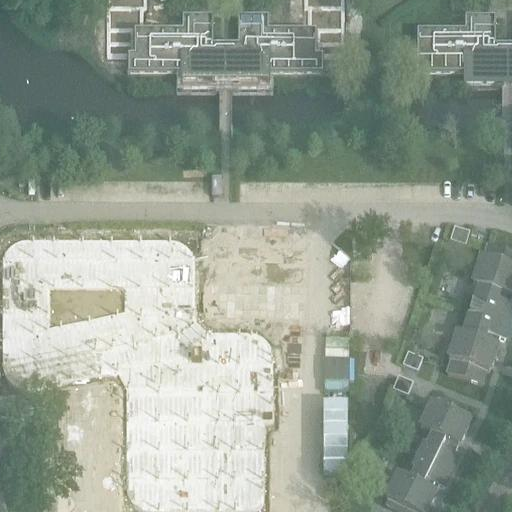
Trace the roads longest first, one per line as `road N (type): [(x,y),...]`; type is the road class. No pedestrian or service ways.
road 1 (residential): [(0,213),(318,214)]
road 2 (residential): [(315,511),(318,214)]
road 3 (residential): [(318,214),(511,222)]
